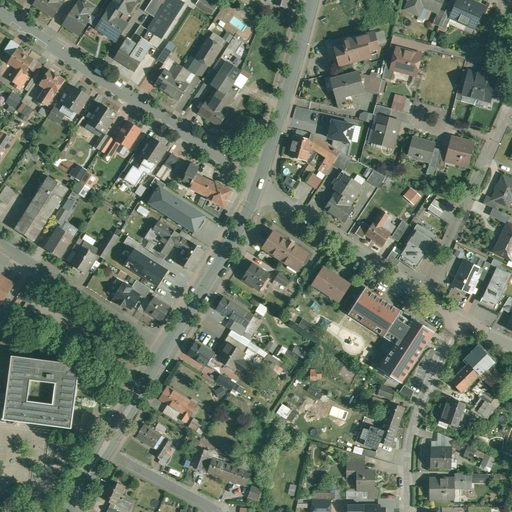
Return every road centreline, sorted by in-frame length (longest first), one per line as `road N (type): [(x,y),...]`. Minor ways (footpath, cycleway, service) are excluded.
road 1 (residential): [(0,14),(254,183)]
road 2 (residential): [(254,183),(425,296)]
road 3 (residential): [(405,511),(408,440),(457,318)]
road 4 (residential): [(164,349),(0,244)]
road 5 (tertiary): [(311,0),(254,183)]
road 6 (tertiary): [(254,183),(164,349)]
road 7 (residential): [(494,139),(425,296)]
road 8 (residential): [(213,511),(104,447)]
